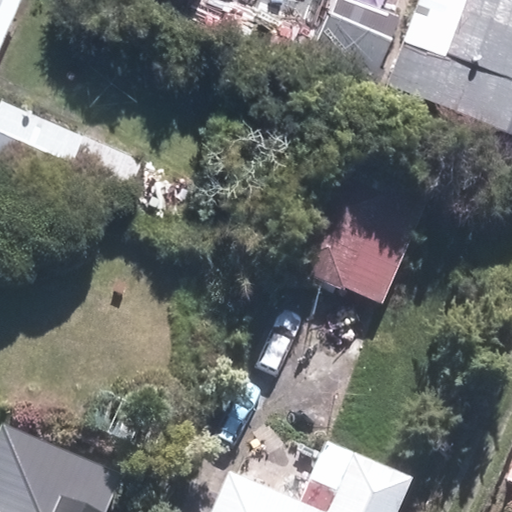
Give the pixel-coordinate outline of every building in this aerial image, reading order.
[(0,0),(0,60),(25,0),(0,0)] [(511,0),(497,0),(477,54),(408,29),(389,80),(511,125),(511,0)] [(7,88),(0,104),(0,151),(125,207),(150,152),(7,88)] [(389,305),(430,211),(345,174),(301,274),(345,293),(347,287),(389,305)] [(49,220),(0,199),(0,263),(26,275),(49,220)] [(124,511),(139,478),(10,422),(0,444),(0,511),(124,511)] [(237,472),(220,511),(407,511),(422,479),(335,442),(308,503),(237,472)]
